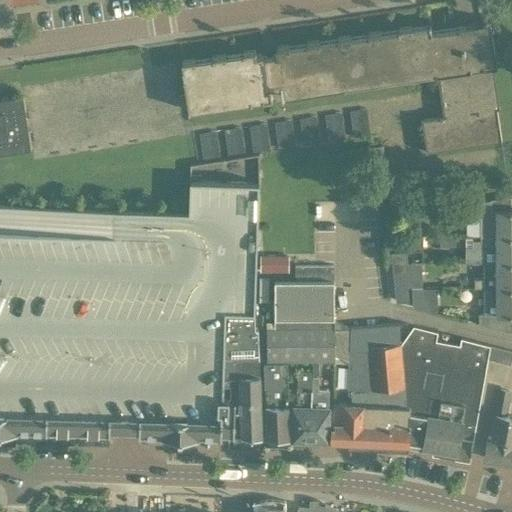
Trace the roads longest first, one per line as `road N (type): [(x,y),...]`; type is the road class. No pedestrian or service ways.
road 1 (residential): [(495,511),(386,487),(17,468)]
road 2 (residential): [(328,0),(0,49)]
